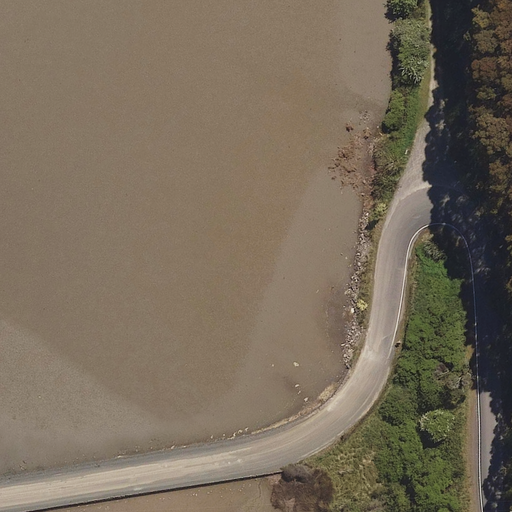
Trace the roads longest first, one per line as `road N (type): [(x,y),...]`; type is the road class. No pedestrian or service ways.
road 1 (unclassified): [(312,434),(370,374),(399,228),(424,204),(451,203),(475,221),(487,256),(494,511)]
road 2 (unclassified): [(312,434),(247,455),(0,498)]
road 3 (track): [(436,0),(437,201)]
